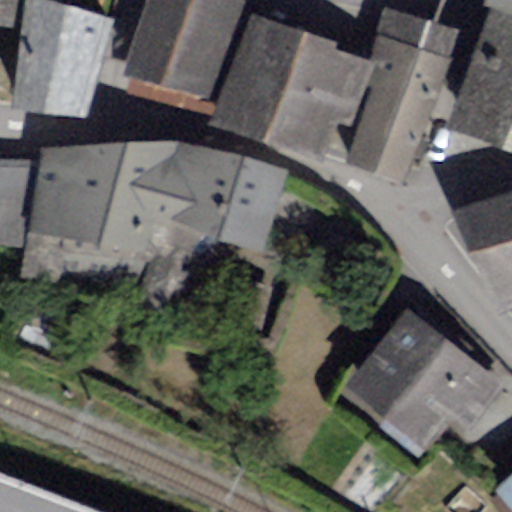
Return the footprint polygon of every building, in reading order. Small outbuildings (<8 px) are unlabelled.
[(31,0),(0,0),(0,20),(19,24),(26,25),(31,0)] [(261,0),(260,0),(157,0),(135,77),(230,105),(261,0)] [(511,0),(497,0),(496,5),(511,10),(511,0)] [(34,7),(18,108),(99,122),(116,21),(34,7)] [(413,183),(465,34),(401,15),(386,64),(362,130),(350,161),(413,183)] [(511,19),(502,15),(457,129),(511,150),(511,19)] [(0,20),(0,92),(6,95),(19,24),(0,20)] [(267,20),(226,120),(339,164),(351,127),(362,130),(386,64),(267,20)] [(274,269),(298,176),(260,158),(192,145),(143,145),(48,154),(47,165),(35,251),(162,261),(206,262),(274,269)] [(0,248),(35,251),(47,165),(0,163),(0,248)] [(511,203),(461,219),(509,315),(511,314),(511,203)] [(421,312),(356,388),(434,453),(498,376),(421,312)]
